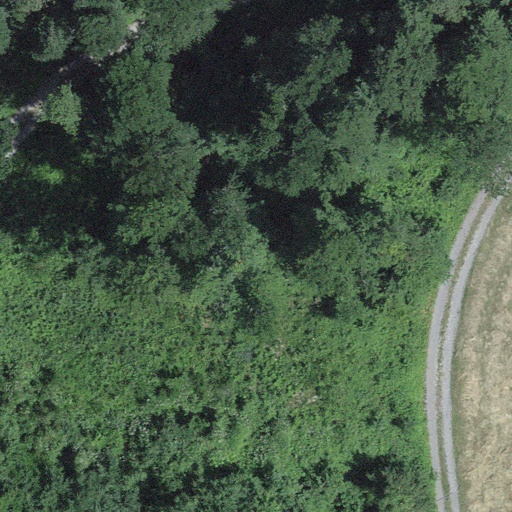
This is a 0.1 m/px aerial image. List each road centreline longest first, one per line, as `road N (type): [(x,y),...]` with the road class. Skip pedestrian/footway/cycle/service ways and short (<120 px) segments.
road 1 (track): [(443,511),(434,352),(475,206),(511,162)]
road 2 (track): [(237,0),(120,37),(25,113),(0,153)]
